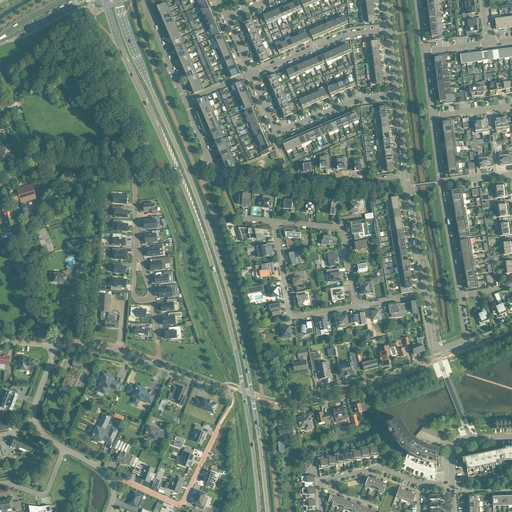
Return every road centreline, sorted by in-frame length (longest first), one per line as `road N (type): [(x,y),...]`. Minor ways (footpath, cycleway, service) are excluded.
road 1 (secondary): [(105,0),(217,280),(249,423),(258,511)]
road 2 (secondary): [(267,511),(248,373),(223,275),(117,0)]
road 3 (residential): [(233,398),(123,352),(52,348)]
road 4 (residential): [(397,95),(352,101),(276,131),(250,76)]
road 5 (residential): [(273,403),(377,384),(439,359),(436,349)]
road 6 (track): [(150,168),(173,210),(210,321)]
road 7 (residential): [(111,483),(181,503),(220,424)]
road 8 (residential): [(274,222),(291,314),(355,306)]
road 9 (residential): [(355,306),(343,229),(274,222)]
road 10 (residential): [(250,76),(350,34),(387,29)]
road 11 (residential): [(133,168),(43,165),(0,187)]
road 12 (residential): [(326,511),(326,481),(361,470),(385,467),(427,485)]
road 13 (residential): [(426,295),(406,175)]
